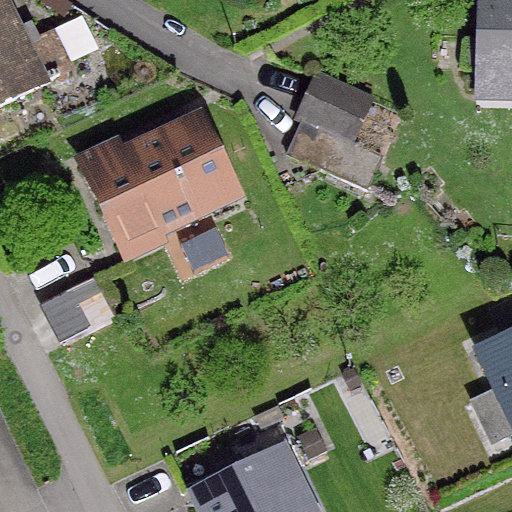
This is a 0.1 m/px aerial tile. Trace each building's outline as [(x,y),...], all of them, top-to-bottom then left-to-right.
[(511,0),(486,0),(485,87),(511,88),(511,0)] [(14,35),(0,6),(0,106),(38,88),(65,74),(46,38),(45,36),(33,41),(27,29),(14,35)] [(293,120),(329,137),(314,171),(364,194),(379,160),(348,145),(367,104),(335,88),(329,103),(306,92),(293,120)] [(147,148),(141,136),(79,166),(119,252),(230,199),(195,126),(147,148)] [(109,320),(89,282),(39,308),(59,346),(109,320)] [(511,340),(476,358),(511,433),(511,340)] [(199,511),(304,511),(278,459),(242,477),(236,463),(214,474),(221,487),(194,501),(199,511)]
